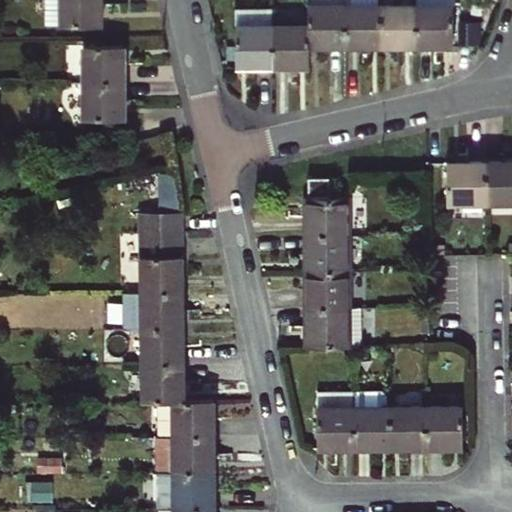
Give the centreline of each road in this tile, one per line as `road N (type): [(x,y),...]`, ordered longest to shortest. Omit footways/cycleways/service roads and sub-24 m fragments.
road 1 (residential): [(296,498),(218,156)]
road 2 (residential): [(218,156),(505,92)]
road 3 (residential): [(491,267),(494,498)]
road 4 (residential): [(494,498),(296,498)]
road 5 (residential): [(218,156),(181,0)]
